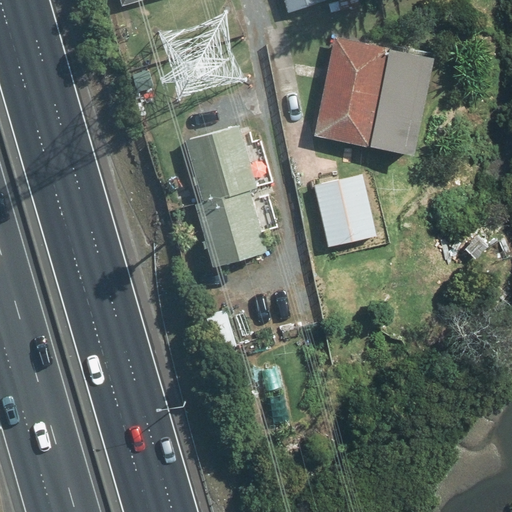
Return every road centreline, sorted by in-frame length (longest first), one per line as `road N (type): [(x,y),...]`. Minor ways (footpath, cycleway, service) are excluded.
road 1 (motorway): [(0,0),(149,511)]
road 2 (motorway): [(75,511),(0,251)]
